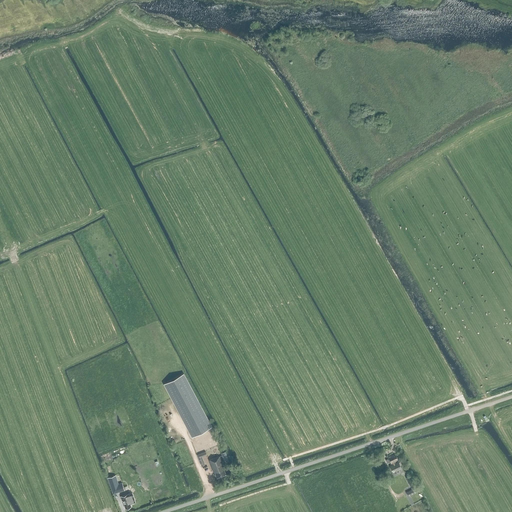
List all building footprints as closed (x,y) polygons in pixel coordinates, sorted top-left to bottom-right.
[(164,383),(193,437),(211,427),(183,374),(164,383)] [(197,455),(202,466),(205,465),(202,457),(207,455),(205,452),(197,455)] [(392,464),(389,466),(393,473),(402,469),(398,462),(395,463),(394,462),(397,460),(395,455),(393,456),(393,455),(389,457),(388,457),(387,458),(388,460),(386,461),(387,463),(389,462),(390,464),(391,464),(392,464)] [(214,472),(215,472),(217,478),(226,474),(224,469),(225,469),(221,456),(210,460),(214,472)] [(107,478),(112,494),(124,490),(122,483),(119,484),(116,475),(107,478)] [(415,485),(411,488),(412,489),(406,492),(408,497),(418,492),(415,485)] [(130,499),(129,494),(120,497),(121,501),(122,501),(125,509),(131,507),(129,503),(130,503),(131,503),(132,502),(133,502),(133,501),(133,499),(132,499),(130,499)]
